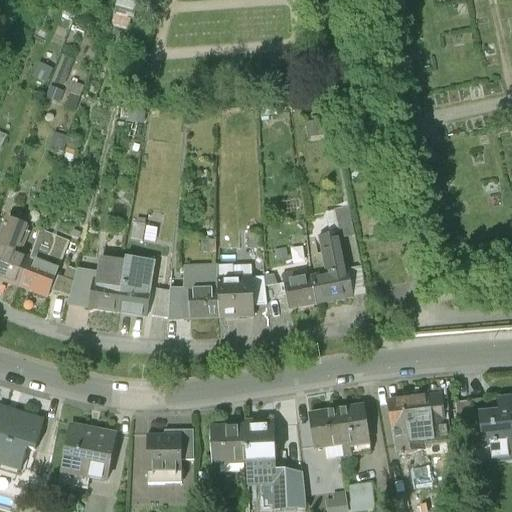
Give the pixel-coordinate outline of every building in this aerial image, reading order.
[(120,14),(118,26),(132,29),(135,17),(120,14)] [(51,86),(47,98),(60,103),(65,91),(51,86)] [(83,91),(73,88),(70,96),(81,99),(83,91)] [(146,114),(131,112),(129,124),(144,126),(146,114)] [(325,137),(322,123),(308,125),(310,140),(325,137)] [(377,141),(374,123),(354,126),(357,145),(377,141)] [(244,124),(231,124),(231,133),(235,133),(235,137),(244,137),(244,124)] [(66,142),(56,139),(52,150),(55,151),(49,169),(58,172),(64,156),(62,155),(66,142)] [(297,213),(296,203),(286,203),(287,214),(297,213)] [(325,215),(329,239),(339,237),(341,242),(354,239),(348,211),(325,215)] [(0,280),(21,289),(32,261),(17,255),(28,227),(9,219),(0,243),(0,280)] [(40,234),(35,247),(64,257),(69,244),(40,234)] [(326,276),(311,278),(317,309),(354,302),(348,272),(341,242),(339,237),(329,239),(319,242),(326,276)] [(203,245),(203,256),(217,256),(217,244),(203,245)] [(286,252),(276,254),(277,264),(287,262),(286,252)] [(93,311),(119,315),(127,263),(101,259),(99,275),(93,311)] [(128,259),(127,263),(119,315),(147,320),(147,317),(152,291),(156,264),(128,259)] [(57,270),(32,261),(21,289),(46,299),(57,270)] [(191,291),(192,322),(221,321),(219,282),(219,268),(185,269),(186,291),(191,291)] [(354,302),(366,300),(360,270),(348,272),(354,302)] [(69,308),(93,311),(99,275),(79,271),(69,308)] [(282,280),(288,314),(317,309),(311,278),(298,281),(297,277),(282,280)] [(274,278),(265,280),(266,289),(278,288),(274,278)] [(265,280),(252,281),(253,309),(268,308),(266,289),(265,280)] [(252,281),(219,282),(221,321),(254,320),(253,309),(252,281)] [(171,295),(152,291),(147,317),(170,322),(171,295)] [(170,322),(192,322),(191,291),(186,291),(171,292),(171,295),(170,322)] [(391,403),(399,455),(425,452),(424,443),(448,439),(442,396),(391,403)] [(501,416),(480,418),(482,433),(485,466),(511,462),(511,399),(500,401),(501,416)] [(461,436),(482,433),(480,418),(474,419),(472,404),(458,405),(461,436)] [(0,408),(0,409),(0,466),(21,472),(28,450),(36,453),(45,421),(0,408)] [(363,409),(337,413),(342,445),(352,443),(353,447),(370,444),(363,409)] [(314,450),(342,445),(337,413),(309,418),(314,450)] [(246,426),(247,430),(248,464),(249,486),(277,485),(274,425),(246,426)] [(109,482),(118,436),(72,427),(63,473),(109,482)] [(213,466),(248,464),(247,430),(211,432),(213,466)] [(167,433),(167,439),(184,439),(184,463),(196,463),(196,433),(167,433)] [(167,439),(148,440),(149,486),(185,486),(184,463),(184,439),(167,439)] [(279,485),(280,508),(304,507),(304,485),(279,485)] [(372,486),(350,489),(353,511),(375,511),(376,511),(372,486)] [(348,511),(347,495),(333,496),(334,503),(328,503),(328,511),(348,511)]
